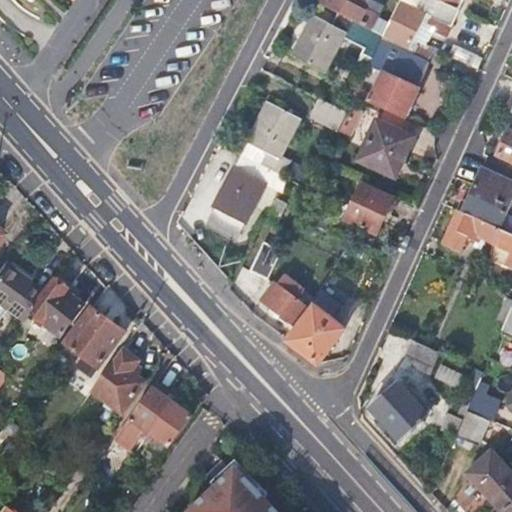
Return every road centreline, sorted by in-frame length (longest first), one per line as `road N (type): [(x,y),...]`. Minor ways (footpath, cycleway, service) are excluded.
road 1 (residential): [(511,31),(334,409)]
road 2 (residential): [(146,240),(273,0)]
road 3 (primary): [(64,189),(230,363)]
road 4 (residential): [(230,363),(274,460),(321,511)]
road 5 (primary): [(244,348),(146,240)]
road 6 (residential): [(426,511),(334,409)]
road 7 (residential): [(15,111),(92,0)]
road 8 (primary): [(384,511),(301,419)]
